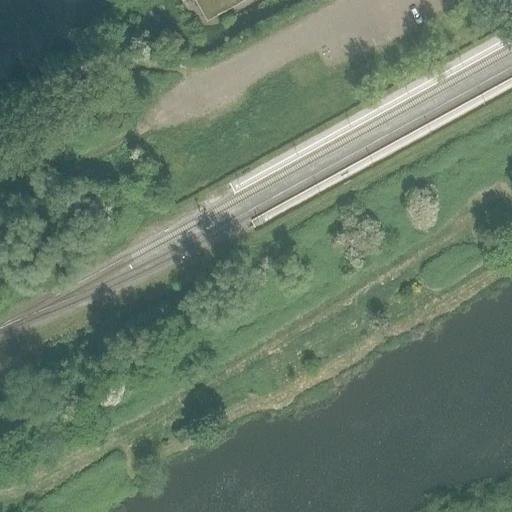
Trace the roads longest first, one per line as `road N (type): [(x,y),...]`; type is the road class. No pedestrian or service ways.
road 1 (unknown): [(179,104),(0,215)]
road 2 (residential): [(179,104),(352,0)]
